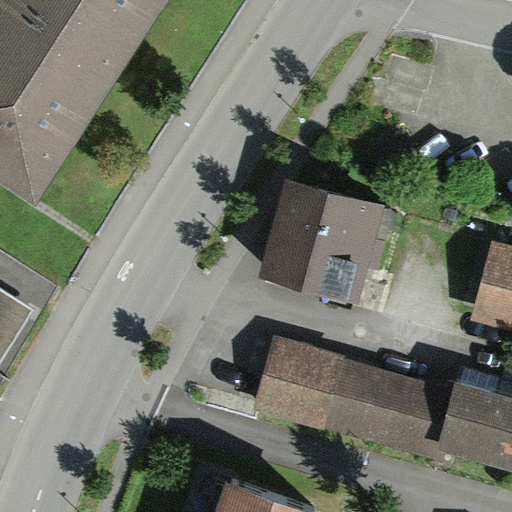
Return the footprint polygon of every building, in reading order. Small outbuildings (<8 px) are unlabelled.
[(0,0),(0,181),(36,205),(122,73),(7,0),(0,0)] [(7,0),(122,73),(168,0),(7,0)] [(328,298),(358,306),(368,267),(377,239),(386,206),(287,179),(259,278),(328,298)] [(387,242),(377,239),(368,267),(379,270),(387,242)] [(511,246),(492,241),(471,320),(511,330),(511,246)] [(0,364),(34,311),(0,289),(0,364)] [(325,431),(345,359),(347,356),(275,335),(253,411),(325,431)] [(439,445),(454,389),(345,359),(325,431),(445,464),(447,453),(449,447),(439,445)] [(465,368),(461,383),(496,392),(500,378),(465,368)] [(461,383),(456,382),(454,389),(439,445),(449,447),(447,453),(511,470),(511,396),(496,392),(461,383)] [(309,511),(227,483),(216,511),(309,511)]
